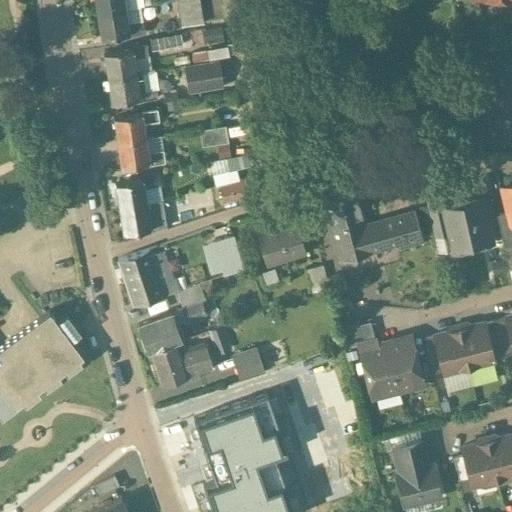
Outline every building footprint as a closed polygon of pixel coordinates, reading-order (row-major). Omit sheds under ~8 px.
[(93,0),(95,13),(123,8),(121,0),(93,0)] [(198,0),(178,3),(181,27),(202,24),(198,0)] [(123,8),(95,13),(99,37),(127,32),(127,34),(141,32),(140,21),(126,23),(123,8)] [(183,34),(153,35),(153,50),(184,49),(183,34)] [(131,48),(103,52),(107,77),(136,72),(133,57),(147,54),(145,43),(131,46),(131,48)] [(228,47),(208,50),(209,59),(229,56),(228,47)] [(218,60),(185,65),(189,92),(223,86),(218,60)] [(511,66),(498,66),(498,81),(497,88),(511,88),(511,66)] [(136,72),(107,77),(111,102),(139,97),(139,100),(157,97),(153,71),(154,71),(154,69),(136,72)] [(511,88),(497,88),(497,94),(496,108),(504,109),(511,109),(511,88)] [(139,112),(111,116),(115,142),(143,137),(141,121),(155,119),(154,109),(139,111),(139,112)] [(511,109),(504,109),(504,115),(503,130),(511,130),(511,109)] [(226,126),(199,130),(202,146),(228,142),(226,126)] [(143,137),(115,142),(119,165),(147,161),(147,163),(162,161),(160,150),(146,152),(143,137)] [(250,154),(210,162),(216,185),(239,179),(237,168),(252,164),(250,154)] [(141,178),(114,183),(118,207),(146,203),(143,187),(157,184),(154,173),(141,176),(141,178)] [(244,179),(219,185),(223,200),(248,194),(244,179)] [(511,184),(502,187),(508,211),(511,224),(511,223),(511,184)] [(357,187),(320,198),(337,259),(420,235),(413,211),(367,224),(357,187)] [(441,193),(425,197),(432,224),(446,221),(442,206),(444,205),(441,193)] [(444,205),(442,206),(446,221),(452,248),(453,248),(459,252),(465,250),(468,244),(474,243),(480,247),(486,245),(489,239),(490,239),(480,197),(444,205)] [(160,201),(146,203),(149,217),(162,215),(160,201)] [(146,203),(118,207),(123,232),(150,227),(151,228),(165,226),(162,215),(149,217),(146,203)] [(508,211),(497,214),(504,247),(511,245),(511,223),(511,224),(508,211)] [(296,222),(257,234),(266,264),(305,252),(296,222)] [(225,274),(245,268),(237,243),(217,249),(225,274)] [(160,282),(149,248),(118,258),(133,304),(164,294),(160,282)] [(322,264),(306,268),(312,293),(328,289),(322,264)] [(342,273),(326,277),(332,301),(348,296),(342,273)] [(175,277),(160,282),(164,294),(177,291),(179,290),(175,277)] [(211,280),(199,283),(201,288),(204,287),(205,291),(214,288),(211,280)] [(179,290),(177,291),(182,308),(201,301),(202,302),(205,301),(201,288),(199,283),(179,290)] [(201,301),(182,308),(187,320),(205,313),(202,302),(201,301)] [(0,414),(1,416),(16,405),(22,400),(25,403),(40,392),(38,389),(43,384),(46,388),(61,377),(58,373),(64,369),(66,373),(82,361),(79,358),(83,355),(49,309),(0,345),(0,414)] [(172,313),(139,324),(147,351),(177,341),(180,340),(172,313)] [(511,339),(506,316),(495,319),(503,354),(511,352),(511,339)] [(495,319),(483,322),(492,357),(503,354),(495,319)] [(370,320),(340,328),(344,346),(358,342),(374,337),(370,320)] [(483,321),(459,327),(468,366),(492,360),(492,357),(483,322),(483,321)] [(221,326),(209,330),(215,345),(226,341),(221,326)] [(459,327),(435,333),(435,334),(444,369),(445,372),(468,366),(459,327)] [(435,334),(424,337),(432,372),(444,369),(435,334)] [(410,335),(387,341),(398,388),(422,382),(410,335)] [(374,337),(358,342),(371,394),(398,388),(387,341),(376,344),(374,337)] [(180,349),(177,341),(149,351),(160,384),(189,375),(181,349),(180,349)] [(204,342),(181,349),(189,375),(213,367),(204,342)] [(255,348),(233,355),(241,379),(263,372),(255,348)] [(291,363),(264,372),(269,387),(296,379),(291,363)] [(264,387),(211,404),(219,431),(225,429),(233,453),(254,446),(249,430),(276,422),(264,387)] [(511,438),(511,433),(487,439),(496,478),(511,474),(511,438)] [(487,439),(463,445),(464,453),(472,484),(474,484),(496,478),(487,439)] [(400,473),(407,503),(441,495),(434,464),(430,465),(424,440),(396,447),(402,473),(400,473)] [(303,446),(277,454),(281,469),(307,461),(303,446)] [(464,453),(453,456),(462,491),(475,487),(474,484),(472,484),(464,453)] [(274,467),(221,484),(229,511),(257,511),(256,508),(284,499),(274,467)] [(115,472),(94,484),(100,495),(121,483),(115,472)] [(128,511),(121,496),(89,511),(128,511)]
